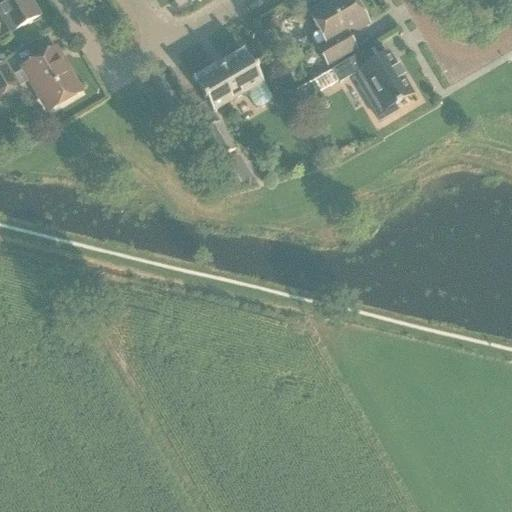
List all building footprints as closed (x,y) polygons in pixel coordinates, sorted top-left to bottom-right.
[(0,0),(0,11),(13,33),(39,17),(28,0),(0,0)] [(328,0),(306,13),(318,35),(313,38),(317,46),(315,47),(326,67),(357,50),(349,37),(369,25),(354,0),(328,0)] [(0,98),(27,82),(46,115),(84,93),(56,46),(19,68),(21,71),(13,76),(6,63),(0,66),(0,98)] [(352,76),(379,122),(397,111),(395,108),(400,105),(399,103),(411,96),(401,79),(403,79),(402,77),(397,69),(396,68),(395,69),(387,55),(383,57),(363,69),(356,57),(331,71),(339,84),(352,76)] [(271,98),(263,84),(247,56),(197,85),(213,113),(247,94),(255,107),(260,109),(270,103),(271,98)] [(490,100),(499,96),(490,77),(481,81),(490,100)] [(314,82),(296,92),(304,106),(322,97),(314,82)] [(221,159),(235,151),(219,123),(205,132),(221,159)] [(216,171),(220,178),(229,193),(252,180),(239,158),(216,171)]
